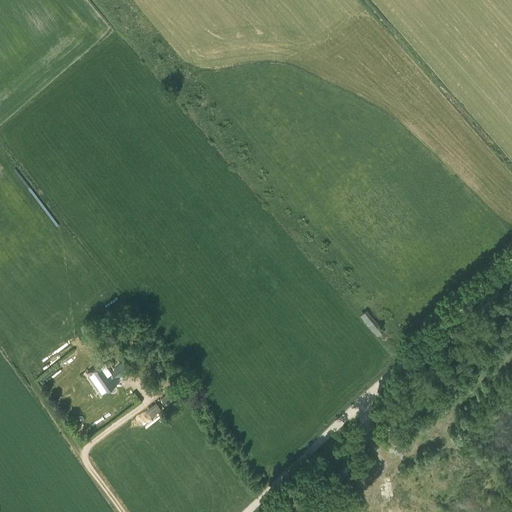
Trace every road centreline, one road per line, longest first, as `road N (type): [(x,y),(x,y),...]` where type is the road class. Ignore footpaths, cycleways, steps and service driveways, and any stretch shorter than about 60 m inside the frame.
road 1 (track): [(248,511),(511,259)]
road 2 (track): [(121,511),(83,454),(150,401),(132,377)]
